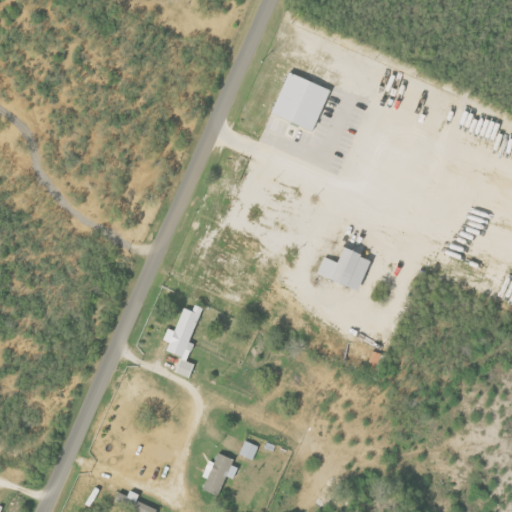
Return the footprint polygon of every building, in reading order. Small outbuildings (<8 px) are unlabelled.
[(274,115),(316,132),(333,90),(291,73),(274,115)] [(325,257),(318,276),(362,291),(374,259),(346,249),(341,263),(325,257)] [(183,357),(177,373),(191,378),(196,364),(189,362),(195,344),(192,343),(204,309),(196,306),(194,311),(185,308),(176,331),(169,329),(165,341),(171,343),(168,352),(183,357)] [(260,447),(246,441),(240,455),(254,461),(260,447)] [(210,462),(204,478),(208,479),(204,490),(221,496),(228,477),(235,480),(240,468),(233,466),(235,460),(220,454),(216,464),(210,462)] [(141,495),(132,491),(130,497),(119,492),(115,501),(139,511),(158,511),(159,510),(138,501),(141,495)]
